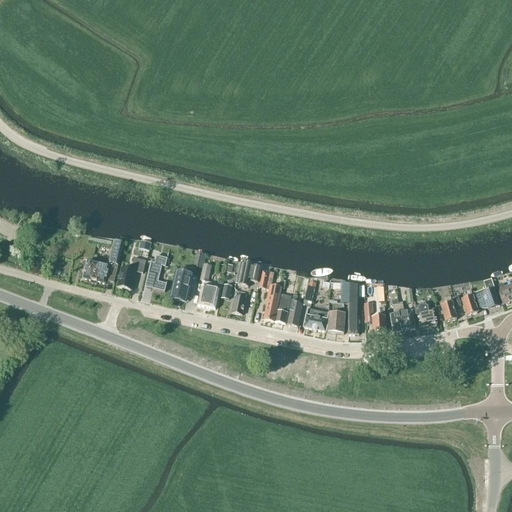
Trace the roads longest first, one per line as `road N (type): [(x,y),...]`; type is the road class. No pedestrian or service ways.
road 1 (unclassified): [(474,223),(388,227),(253,205),(51,156),(0,127)]
road 2 (secondary): [(495,412),(381,417),(308,408),(105,335)]
road 3 (unclassified): [(118,302),(326,347),(495,337)]
